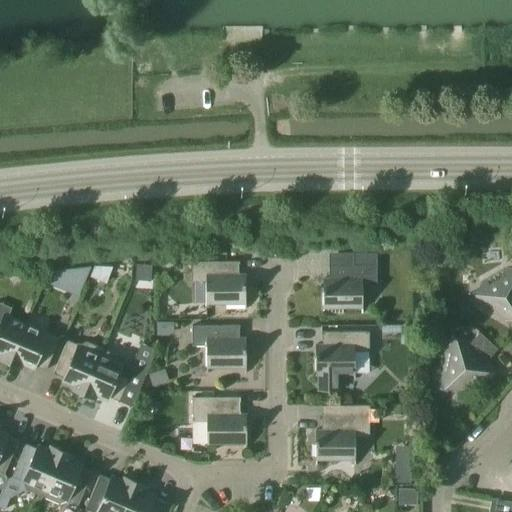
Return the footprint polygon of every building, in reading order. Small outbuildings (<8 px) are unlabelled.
[(376,287),(376,255),(353,255),(353,267),(328,267),(329,280),(323,280),(323,315),(342,315),(342,309),(362,309),(362,287),(376,287)] [(226,311),(246,310),(245,276),(239,276),(239,263),(191,263),(192,284),(206,283),(206,305),(226,305),(226,311)] [(49,272),(45,282),(78,296),(91,267),(49,272)] [(94,267),(90,277),(94,279),(104,283),(110,268),(111,267),(94,267)] [(511,274),(504,270),(483,282),(482,310),(503,323),(511,317),(511,274)] [(0,359),(10,364),(27,324),(5,315),(1,323),(0,322),(0,359)] [(35,367),(46,371),(57,346),(46,341),(49,334),(27,324),(10,364),(22,369),(23,366),(33,370),(35,367)] [(206,347),(206,369),(246,369),(246,340),(240,340),(240,327),(192,327),(192,347),(206,347)] [(317,375),(317,391),(340,391),(340,375),(355,375),(354,353),(369,353),(369,333),(321,333),(321,346),(315,346),(315,375),(317,375)] [(439,374),(461,393),(483,387),(489,359),(497,350),(479,334),(471,343),(444,351),(439,374)] [(84,395),(103,349),(85,342),(78,346),(67,341),(53,374),(64,379),(63,382),(73,387),(72,390),(84,395)] [(108,398),(132,408),(146,373),(121,363),(119,356),(103,349),(84,395),(95,400),(97,397),(107,401),(108,398)] [(207,423),(207,445),(246,444),(246,416),(240,416),(240,399),(192,399),(192,423),(207,423)] [(315,432),(315,461),(355,461),(355,439),(369,439),(369,419),(321,419),(321,432),(315,432)] [(0,473),(4,475),(18,442),(7,437),(9,434),(0,430),(0,473)] [(25,490),(43,497),(62,452),(50,447),(49,451),(38,446),(37,450),(26,445),(12,478),(22,483),(25,490)] [(66,501),(78,506),(92,473),(81,468),(82,465),(72,461),(73,457),(62,452),(43,497),(59,504),(66,501)] [(123,511),(135,483),(124,478),(122,482),(112,477),(110,481),(99,476),(85,509),(92,511),(123,511)] [(162,511),(166,504),(155,499),(156,496),(146,492),(147,488),(135,483),(123,511),(162,511)] [(399,489),(399,504),(416,504),(416,489),(399,489)] [(1,495),(0,495),(0,507),(5,509),(9,498),(1,495)] [(511,511),(511,503),(501,501),(499,511),(511,511)]
